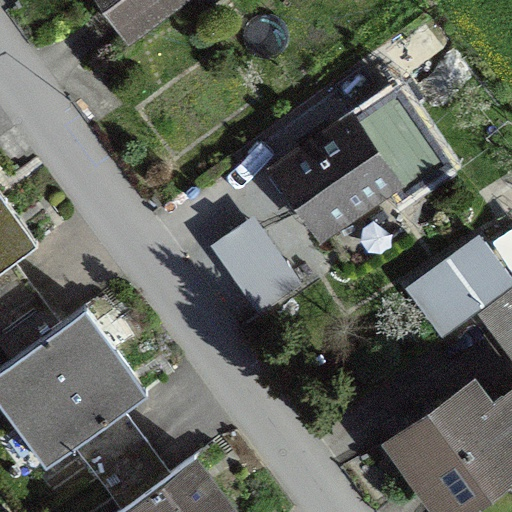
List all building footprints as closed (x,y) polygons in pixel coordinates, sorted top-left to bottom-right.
[(107,0),(130,36),(184,0),(107,0)] [(425,25),(390,51),(405,70),(422,57),(432,70),(450,57),(425,25)] [(358,128),(280,177),(315,232),(393,182),(358,128)] [(21,217),(5,196),(0,200),(0,315),(37,289),(15,258),(29,248),(11,224),(21,217)] [(60,321),(37,289),(0,315),(0,340),(12,357),(0,365),(0,380),(23,412),(115,345),(84,304),(60,321)] [(511,289),(483,307),(511,352),(511,289)] [(134,372),(115,345),(23,412),(14,419),(46,463),(73,443),(99,474),(148,437),(124,404),(138,394),(126,378),(134,372)] [(511,447),(466,385),(395,436),(450,511),(454,511),(511,470),(511,447)] [(173,469),(148,437),(99,474),(124,507),(117,511),(203,511),(218,502),(186,459),(173,469)] [(238,511),(226,495),(218,502),(203,511),(238,511)]
